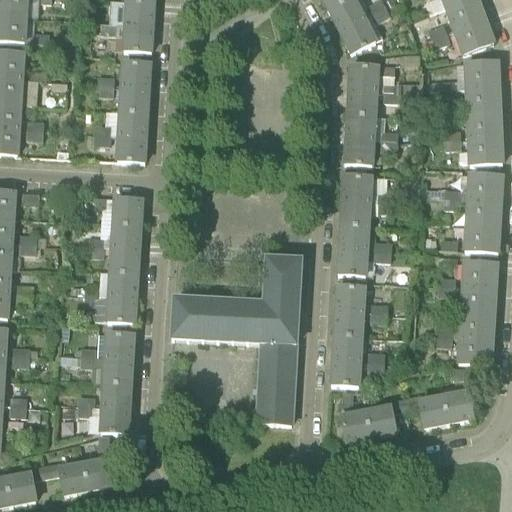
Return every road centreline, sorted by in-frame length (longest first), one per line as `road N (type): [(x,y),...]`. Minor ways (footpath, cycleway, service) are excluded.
road 1 (residential): [(307,481),(329,73),(296,0)]
road 2 (residential): [(145,511),(161,187)]
road 3 (residential): [(307,481),(474,451),(500,433)]
road 4 (residential): [(161,187),(173,0)]
road 5 (residential): [(145,511),(307,481)]
road 6 (residential): [(161,187),(0,179)]
